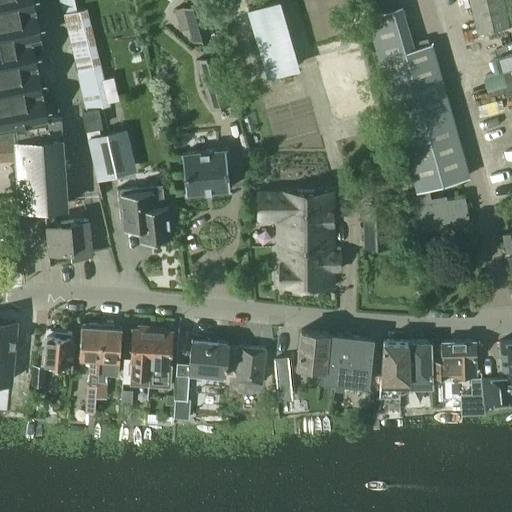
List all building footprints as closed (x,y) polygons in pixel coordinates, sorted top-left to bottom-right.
[(0,0),(0,138),(14,138),(14,137),(47,134),(62,132),(60,118),(48,119),(35,54),(32,40),(40,38),(41,38),(34,0),(0,0)] [(60,0),(64,14),(78,10),(75,0),(60,0)] [(362,0),(366,15),(379,11),(376,0),(362,0)] [(511,3),(511,0),(468,0),(477,33),(511,24),(511,3)] [(203,1),(176,10),(178,14),(178,15),(178,14),(180,31),(186,27),(191,42),(214,36),(203,1)] [(233,18),(230,5),(222,7),(225,20),(233,18)] [(87,8),(78,10),(64,14),(88,108),(100,105),(100,108),(105,107),(111,105),(87,8)] [(415,48),(378,58),(411,174),(416,191),(407,193),(410,207),(431,203),(430,199),(428,188),(470,177),(432,43),(415,48)] [(218,52),(196,59),(207,100),(230,94),(218,52)] [(511,68),(495,73),(483,77),(487,90),(511,83),(511,68)] [(88,109),(82,111),(86,131),(103,128),(99,107),(88,109)] [(140,171),(131,128),(92,137),(101,179),(140,171)] [(47,134),(14,137),(14,138),(15,161),(19,208),(68,203),(68,202),(62,132),(47,134)] [(14,138),(0,138),(0,161),(15,161),(14,138)] [(217,150),(183,153),(187,195),(230,190),(227,163),(227,162),(219,162),(217,150)] [(137,186),(117,188),(120,220),(123,220),(124,229),(139,227),(140,235),(150,234),(151,239),(172,237),(168,204),(164,205),(162,189),(138,191),(137,186)] [(336,197),(258,195),(257,227),(277,228),(277,286),(293,286),(333,286),(334,275),(340,275),(342,247),(335,247),(336,197)] [(431,203),(410,207),(415,234),(469,223),(464,197),(446,200),(446,196),(430,199),(431,203)] [(389,247),(388,213),(363,215),(364,249),(389,247)] [(92,254),(88,220),(46,224),(49,252),(71,250),(72,256),(92,254)] [(511,231),(503,233),(511,273),(511,231)] [(427,250),(424,238),(415,240),(418,252),(417,252),(419,263),(418,264),(420,272),(431,269),(427,250)] [(0,320),(0,373),(4,374),(5,349),(14,350),(16,321),(0,320)] [(81,324),(79,358),(89,359),(88,387),(86,387),(84,412),(95,412),(96,397),(101,324),(89,323),(89,325),(82,325),(82,324),(81,324)] [(101,324),(96,397),(107,398),(108,374),(118,375),(119,360),(121,326),(120,326),(120,327),(118,327),(114,327),(114,324),(101,324)] [(131,362),(130,384),(149,385),(152,326),(140,326),(140,328),(133,328),(131,362)] [(152,326),(149,385),(171,386),(172,364),(169,364),(172,330),(165,330),(165,327),(152,326)] [(72,331),(55,330),(55,334),(46,334),(44,363),(69,365),(72,331)] [(301,330),(297,371),(321,374),(320,381),(335,382),(340,334),(338,334),(328,333),(301,330)] [(335,382),(334,390),(335,390),(356,393),(357,384),(367,385),(372,337),(351,335),(342,334),(340,334),(335,382)] [(224,375),(227,346),(228,342),(227,342),(193,339),(193,338),(192,338),(188,371),(224,375)] [(383,339),(379,396),(400,397),(400,393),(400,377),(408,377),(407,340),(383,339)] [(502,363),(496,363),(498,375),(482,376),(484,398),(506,396),(505,388),(511,387),(511,339),(500,341),(501,356),(502,363)] [(408,377),(400,377),(400,393),(404,393),(408,391),(410,386),(432,385),(432,380),(432,376),(430,347),(430,340),(407,340),(408,377)] [(442,347),(431,347),(432,376),(450,375),(450,376),(475,375),(475,340),(442,340),(442,347)] [(239,347),(227,346),(224,375),(225,375),(225,374),(236,375),(235,381),(261,384),(265,348),(240,345),(239,347)] [(285,359),(274,360),(275,370),(286,369),(285,359)] [(46,366),(32,364),(30,385),(45,386),(46,366)] [(189,376),(176,374),(174,396),(174,400),(187,400),(189,376)] [(290,390),(289,374),(277,376),(278,392),(290,390)] [(122,390),(121,402),(131,403),(132,390),(122,390)] [(166,395),(165,404),(174,405),(174,400),(174,396),(166,395)]
